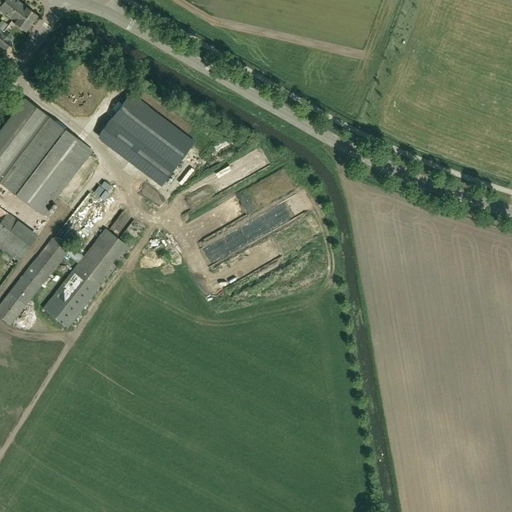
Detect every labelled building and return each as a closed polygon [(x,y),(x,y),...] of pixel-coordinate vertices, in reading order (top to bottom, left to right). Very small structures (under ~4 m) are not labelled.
[(0,0),(0,10),(13,20),(24,7),(14,0),(12,0),(11,2),(7,0),(0,0)] [(24,7),(13,20),(12,21),(25,31),(37,16),(24,6),(24,7)] [(0,46),(6,51),(10,46),(0,37),(0,46)] [(86,58),(69,78),(73,81),(90,61),(86,58)] [(88,63),(80,81),(87,84),(95,67),(88,63)] [(81,93),(85,99),(96,90),(92,85),(81,93)] [(194,143),(130,94),(98,136),(163,185),(194,143)] [(78,96),(73,104),(77,106),(82,98),(78,96)] [(43,215),(91,150),(67,132),(68,130),(36,106),(25,97),(24,99),(0,130),(0,182),(9,189),(43,215)] [(197,136),(193,147),(198,149),(203,138),(197,136)] [(209,148),(212,154),(224,147),(222,142),(209,148)] [(243,167),(250,164),(247,157),(240,160),(243,167)] [(252,163),(244,168),(248,176),(256,171),(252,163)] [(66,328),(99,288),(130,249),(105,230),(84,256),(71,246),(105,204),(89,193),(53,239),(52,238),(0,305),(0,317),(11,325),(67,254),(79,263),(74,269),(42,309),(66,328)] [(255,234),(301,215),(294,201),(249,220),(255,234)] [(0,248),(18,262),(22,258),(37,237),(0,208),(0,248)] [(138,237),(134,242),(138,244),(144,235),(132,227),(129,231),(138,237)]
